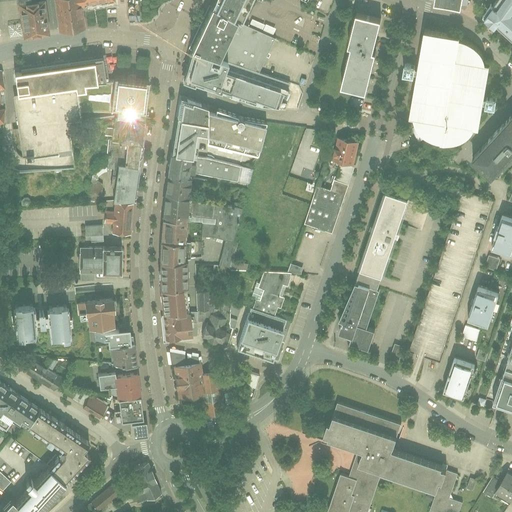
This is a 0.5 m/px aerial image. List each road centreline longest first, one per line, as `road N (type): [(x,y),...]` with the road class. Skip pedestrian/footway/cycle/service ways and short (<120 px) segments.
road 1 (residential): [(404,2),(380,123),(305,347)]
road 2 (tertiary): [(165,82),(144,257),(165,429)]
road 3 (residential): [(511,443),(410,387),(305,347)]
road 4 (tertiary): [(0,53),(90,35),(172,44)]
road 5 (residential): [(125,454),(9,369)]
road 6 (residential): [(165,82),(300,117)]
road 7 (residential): [(296,369),(244,417),(194,437)]
road 8 (residential): [(337,0),(300,117)]
